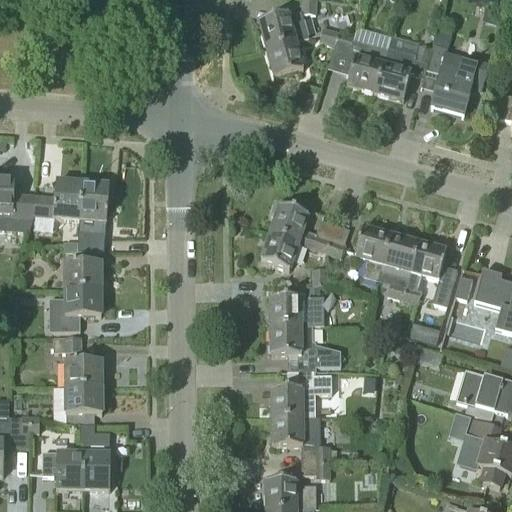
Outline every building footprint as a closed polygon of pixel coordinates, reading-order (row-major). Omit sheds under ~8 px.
[(316,4),(303,3),(302,19),(315,20),(316,4)] [(258,27),(266,55),(294,47),(308,43),(301,17),(287,21),(286,19),(258,27)] [(333,51),(338,38),(320,33),(317,46),(333,51)] [(386,53),(389,42),(357,33),(354,45),(386,53)] [(346,92),(374,100),(382,70),(386,56),(351,46),(352,42),(338,38),(333,51),(349,55),(347,62),(354,64),(346,92)] [(511,57),(511,41),(503,47),(510,59),(511,57)] [(303,75),(294,47),(266,55),(274,83),(303,75)] [(423,82),(420,93),(435,97),(431,113),(463,122),(468,107),(476,109),(485,73),(445,62),(448,52),(432,48),(430,53),(423,82)] [(386,56),(382,70),(374,100),(401,107),(409,78),(423,82),(430,53),(418,50),(414,64),(386,56)] [(511,102),(498,99),(492,122),(491,122),(491,123),(511,128),(511,130),(511,134),(511,102)] [(0,183),(0,236),(28,238),(33,222),(34,202),(14,200),(14,184),(0,183)] [(33,222),(52,223),(79,225),(77,239),(79,239),(82,189),(55,187),(54,203),(34,202),(33,222)] [(77,254),(78,254),(104,256),(105,242),(104,242),(105,227),(106,228),(109,192),(82,189),(79,239),(77,239),(77,248),(77,254)] [(275,221),(270,239),(298,249),(326,258),(335,230),(321,226),(316,239),(304,235),(309,221),(289,214),(291,211),(280,207),(275,210),(271,220),(275,221)] [(335,230),(326,258),(340,263),(345,249),(344,249),(349,235),(335,230)] [(378,286),(391,241),(362,233),(354,262),(369,266),(364,282),(378,286)] [(289,276),(298,249),(270,239),(261,266),(289,276)] [(417,248),(391,241),(378,286),(391,289),(388,301),(402,304),(409,277),(417,248)] [(77,257),(77,254),(77,248),(63,248),(63,257),(77,257)] [(409,277),(402,304),(417,308),(420,296),(418,295),(422,281),(438,285),(431,308),(446,313),(454,284),(440,280),(446,256),(417,248),(409,277)] [(64,268),(64,294),(100,294),(100,268),(64,268)] [(316,292),(327,292),(326,274),(312,275),(312,292),(316,292)] [(500,315),(494,337),(511,342),(511,290),(499,287),(501,282),(482,276),(474,308),(500,315)] [(466,305),(472,286),(460,282),(454,302),(466,305)] [(100,322),(100,294),(64,294),(65,322),(100,322)] [(270,332),(300,332),(311,332),(326,331),(326,303),(300,303),(270,304),(270,332)] [(311,332),(300,332),(270,332),(271,361),(289,361),(289,378),(313,378),(318,377),(318,373),(343,373),(343,357),(318,351),(318,347),(311,347),(311,332)] [(65,366),(65,392),(101,392),(101,366),(80,366),(79,344),(64,344),(54,344),(54,358),(65,358),(65,366)] [(511,371),(511,354),(505,353),(502,370),(511,371)] [(409,367),(406,361),(392,367),(396,378),(406,374),(409,367)] [(511,423),(511,389),(465,376),(456,407),(467,410),(465,418),(491,425),(493,418),(511,423)] [(271,395),(272,424),(301,423),(314,423),(314,400),(330,400),(330,381),(313,382),(313,378),(289,378),(284,378),(285,395),(271,395)] [(403,380),(395,379),(394,388),(403,388),(403,380)] [(101,392),(65,392),(65,420),(101,420),(101,392)] [(300,469),(329,469),(329,454),(329,453),(318,453),(318,423),(314,423),(301,423),(272,424),(272,452),(300,452),(300,456),(300,469)] [(477,487),(480,488),(499,494),(504,479),(511,481),(511,477),(511,454),(495,449),(500,433),(488,430),(467,423),(461,444),(468,446),(465,457),(477,461),(474,470),(482,473),(477,487)] [(30,425),(22,425),(22,439),(30,439),(30,425)] [(30,425),(30,439),(39,440),(39,425),(30,425)] [(0,482),(3,482),(3,454),(9,454),(10,429),(0,428),(0,482)] [(79,431),(79,440),(94,440),(94,431),(79,431)] [(99,448),(94,447),(94,440),(79,440),(79,449),(83,449),(82,460),(82,496),(109,496),(110,460),(98,460),(99,448)] [(82,460),(56,459),(42,459),(42,481),(56,481),(56,495),(82,496),(82,460)] [(329,469),(300,469),(300,481),(315,481),(315,484),(329,484),(329,469)] [(295,511),(295,486),(265,487),(265,511),(295,511)]
